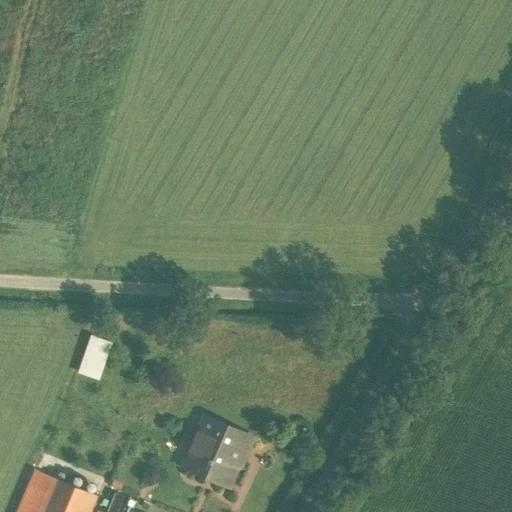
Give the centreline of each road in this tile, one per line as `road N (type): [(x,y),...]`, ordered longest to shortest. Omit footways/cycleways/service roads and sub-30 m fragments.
road 1 (unclassified): [(0,280),(428,302)]
road 2 (unclassified): [(307,511),(428,302)]
road 3 (unclassified): [(428,302),(511,161)]
